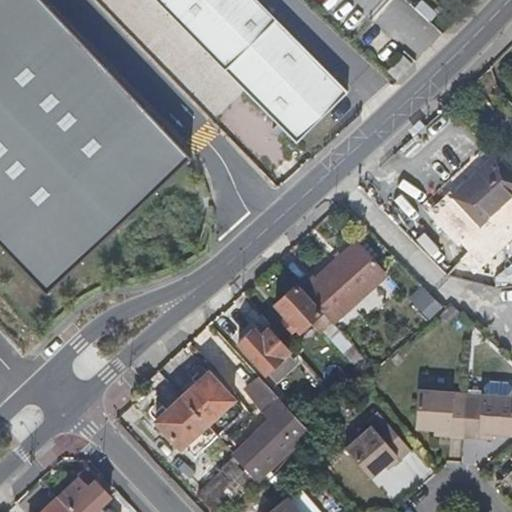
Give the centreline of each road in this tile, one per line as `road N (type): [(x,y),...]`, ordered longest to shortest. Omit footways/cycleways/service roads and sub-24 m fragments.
road 1 (secondary): [(250,249),(510,0)]
road 2 (secondary): [(250,249),(102,326),(44,376)]
road 3 (secondary): [(78,408),(250,249)]
road 4 (residential): [(171,511),(78,408)]
